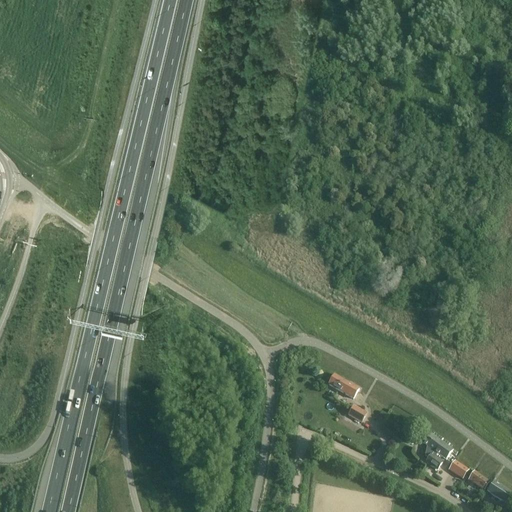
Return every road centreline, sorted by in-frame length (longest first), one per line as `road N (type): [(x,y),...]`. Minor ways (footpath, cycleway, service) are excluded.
road 1 (motorway): [(167,0),(47,511)]
road 2 (motorway): [(68,511),(183,0)]
road 3 (unclassified): [(293,511),(300,443),(308,435),(469,511)]
